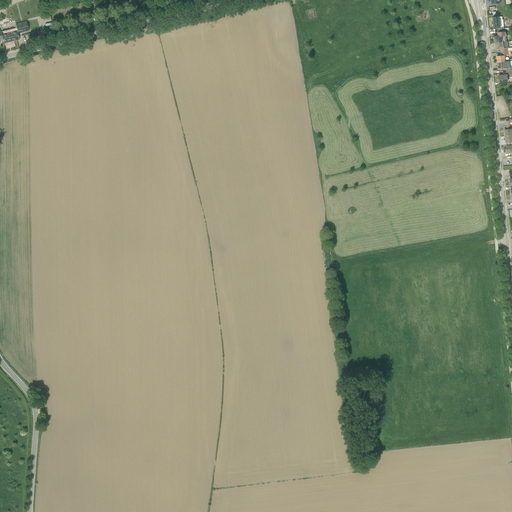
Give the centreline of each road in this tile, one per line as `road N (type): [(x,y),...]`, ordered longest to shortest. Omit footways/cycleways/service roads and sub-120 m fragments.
road 1 (unclassified): [(0,58),(235,0)]
road 2 (secondary): [(505,242),(483,37)]
road 3 (unclassified): [(28,511),(34,404),(0,361)]
